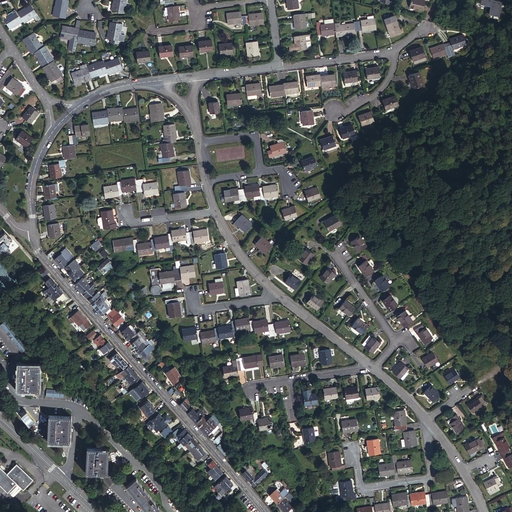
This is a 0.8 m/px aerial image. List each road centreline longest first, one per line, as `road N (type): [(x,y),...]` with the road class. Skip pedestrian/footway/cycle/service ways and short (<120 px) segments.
road 1 (tertiary): [(265,511),(40,255),(32,231)]
road 2 (residential): [(427,421),(431,478),(358,487),(352,453)]
road 3 (tertiary): [(0,418),(97,511)]
